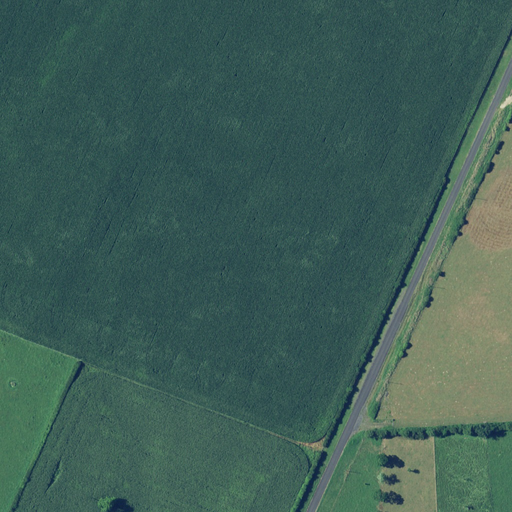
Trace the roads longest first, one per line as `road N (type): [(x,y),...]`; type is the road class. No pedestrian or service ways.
road 1 (unclassified): [(312,511),(511,60)]
road 2 (track): [(149,0),(57,238)]
road 3 (track): [(511,417),(349,426)]
